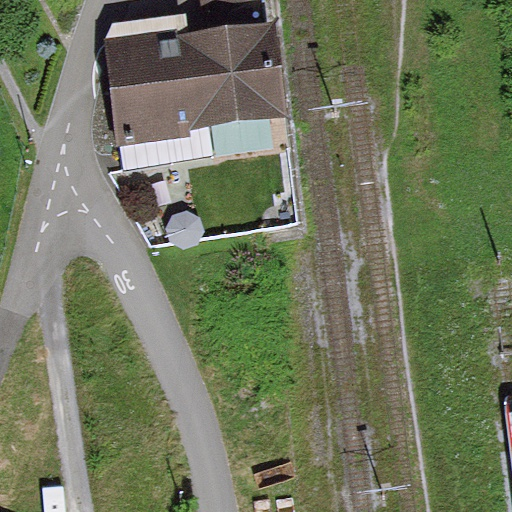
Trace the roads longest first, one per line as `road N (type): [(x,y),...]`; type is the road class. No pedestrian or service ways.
road 1 (residential): [(0,364),(108,0)]
road 2 (track): [(401,0),(402,101),(387,151)]
